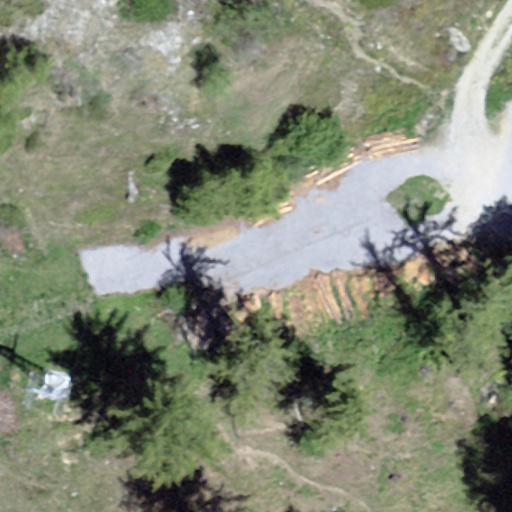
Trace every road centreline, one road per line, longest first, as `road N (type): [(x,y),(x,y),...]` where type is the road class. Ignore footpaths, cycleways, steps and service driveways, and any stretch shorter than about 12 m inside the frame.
road 1 (track): [(402,217),(0,319)]
road 2 (track): [(402,217),(511,19)]
